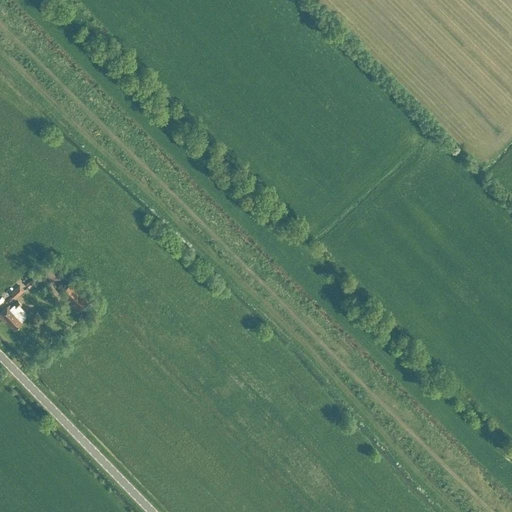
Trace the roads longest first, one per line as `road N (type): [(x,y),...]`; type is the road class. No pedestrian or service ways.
road 1 (track): [(0,50),(337,380),(457,511)]
road 2 (unclassified): [(152,511),(0,356)]
